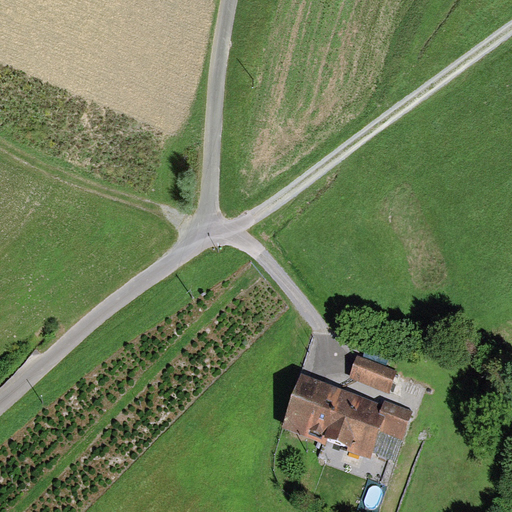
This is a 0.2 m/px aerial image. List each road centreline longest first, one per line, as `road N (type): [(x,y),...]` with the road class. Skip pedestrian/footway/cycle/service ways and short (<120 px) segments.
road 1 (residential): [(230,0),(210,131),(206,234),(0,403)]
road 2 (track): [(206,234),(269,206),(511,34)]
